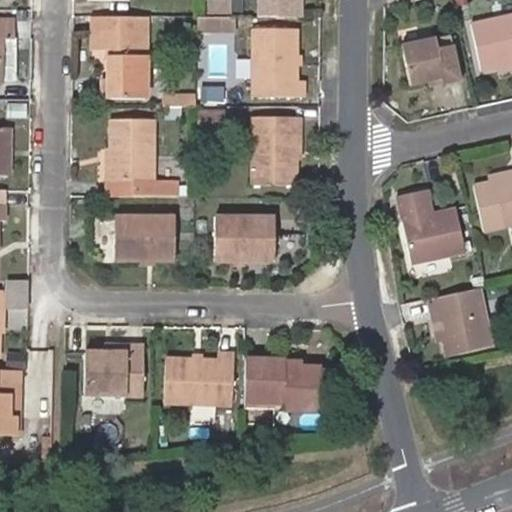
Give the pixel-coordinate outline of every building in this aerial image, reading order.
[(252,0),(252,15),(295,15),(295,0),(252,0)] [(223,1),(199,1),(199,15),(223,15),(223,1)] [(139,14),(86,14),(86,46),(102,47),(107,47),(108,54),(102,54),(102,77),(97,77),(97,96),(137,96),(137,79),(139,14)] [(476,71),(493,67),(511,63),(511,14),(467,24),(476,71)] [(289,65),(289,54),(290,30),(246,29),(246,97),(294,98),(294,81),(289,81),(289,65)] [(445,36),(431,39),(434,52),(448,49),(445,36)] [(438,79),(439,85),(455,81),(448,49),(434,52),(431,39),(397,46),(405,85),(424,81),(438,79)] [(511,63),(493,67),(495,73),(511,68),(511,63)] [(426,87),(439,85),(438,79),(424,81),(426,87)] [(155,95),(155,104),(182,105),(182,96),(155,95)] [(212,109),(190,109),(190,130),(212,130),(212,109)] [(288,186),(288,160),(289,135),(294,135),(294,117),(246,117),(245,185),(288,186)] [(145,180),(146,119),(104,118),(103,148),(103,195),(168,195),(168,180),(145,180)] [(511,174),(511,178),(489,183),(472,187),(482,233),(511,226),(511,172),(511,173),(511,174)] [(487,178),(489,183),(511,178),(511,174),(511,173),(487,178)] [(421,210),(426,208),(423,191),(393,197),(407,266),(462,255),(453,210),(428,215),(422,217),(421,210)] [(164,260),(164,218),(83,216),(82,250),(92,259),(105,259),(164,260)] [(266,219),(205,218),(205,261),(265,261),(266,219)] [(31,308),(30,279),(11,279),(11,309),(31,308)] [(475,289),(422,300),(427,319),(432,318),(437,341),(441,359),(487,349),(475,289)] [(432,318),(427,319),(432,342),(437,341),(432,318)] [(116,354),(94,354),(75,353),(73,394),(132,395),(133,347),(116,346),(116,354)] [(192,360),(182,361),(155,360),(155,404),(222,405),(222,357),(207,357),(206,361),(192,360)] [(274,358),(234,358),(234,401),(273,401),(273,409),(311,409),(311,378),(311,371),(311,365),(289,365),(274,365),(274,358)] [(0,435),(5,436),(6,417),(0,416),(0,402),(0,393),(11,393),(12,369),(0,369),(0,435)] [(9,436),(11,393),(0,393),(0,402),(0,416),(6,417),(5,436),(9,436)]
